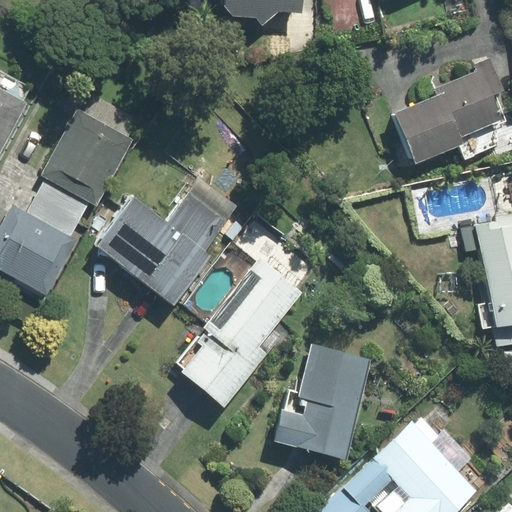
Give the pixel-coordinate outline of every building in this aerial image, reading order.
[(226,0),(226,7),(234,16),(256,18),(263,25),(278,11),(302,13),(303,0),(226,0)] [(504,90),(490,58),(477,64),(480,72),(436,90),(439,96),(394,114),(416,165),(459,147),(464,161),(491,150),(495,158),(511,151),(511,116),(507,119),(496,94),(504,90)] [(0,153),(27,103),(23,101),(31,87),(0,70),(0,153)] [(77,110),(42,175),(45,177),(90,201),(97,205),(133,139),(128,137),(138,119),(90,94),(80,111),(77,110)] [(167,219),(134,195),(96,248),(174,304),(209,256),(205,253),(239,206),(198,176),(167,219)] [(45,177),(26,212),(70,236),(90,201),(45,177)] [(0,268),(46,295),(77,240),(70,236),(26,212),(13,205),(0,228),(0,268)] [(479,304),(484,328),(492,327),(511,322),(511,214),(495,218),(496,221),(476,225),(492,302),(479,304)] [(272,330),(302,293),(260,259),(205,328),(207,330),(201,338),(197,335),(175,363),(184,369),(181,372),(224,406),(280,337),(272,330)] [(511,322),(492,327),(496,346),(511,343),(511,322)] [(372,359),(312,345),(303,380),(298,379),(295,391),(290,390),(285,411),(282,410),(274,442),(347,460),(372,359)] [(314,511),(457,511),(479,491),(413,421),(314,511)] [(511,511),(511,506),(508,503),(499,511),(511,511)]
